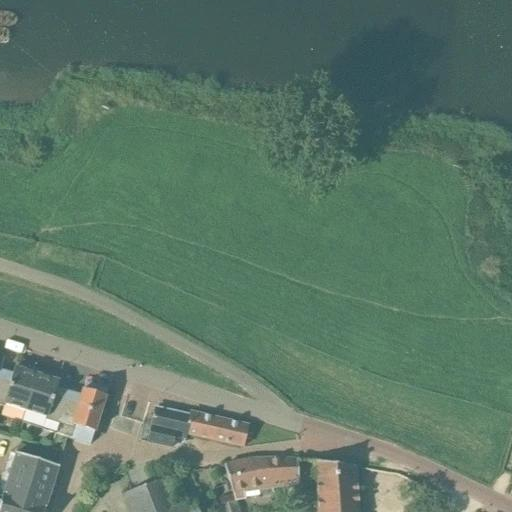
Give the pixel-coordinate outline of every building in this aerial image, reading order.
[(25,411),(36,376),(34,375),(35,371),(20,367),(19,370),(14,369),(10,382),(0,378),(0,405),(3,407),(4,404),(25,411)] [(49,450),(50,450),(66,400),(54,396),(58,382),(53,381),(54,377),(39,373),(38,376),(36,376),(25,411),(47,417),(46,420),(58,423),(49,450)] [(66,400),(50,450),(62,454),(67,439),(89,446),(105,397),(83,390),(78,404),(66,400)] [(174,438),(178,439),(181,426),(187,428),(189,418),(154,410),(150,427),(142,425),(138,441),(146,443),(146,444),(171,449),(174,438)] [(190,414),(189,418),(187,428),(181,426),(178,439),(185,441),(186,436),(242,447),(247,427),(190,414)] [(0,511),(44,511),(45,509),(58,468),(61,458),(18,445),(15,455),(8,453),(0,480),(0,511)] [(240,463),(224,467),(232,494),(233,494),(235,500),(274,494),(273,488),(297,484),(299,484),(297,461),(279,460),(252,461),(246,462),(240,463)] [(355,467),(315,462),(316,483),(316,511),(357,511),(356,488),(355,467)] [(176,508),(164,480),(123,495),(129,511),(197,511),(193,501),(176,508)]
